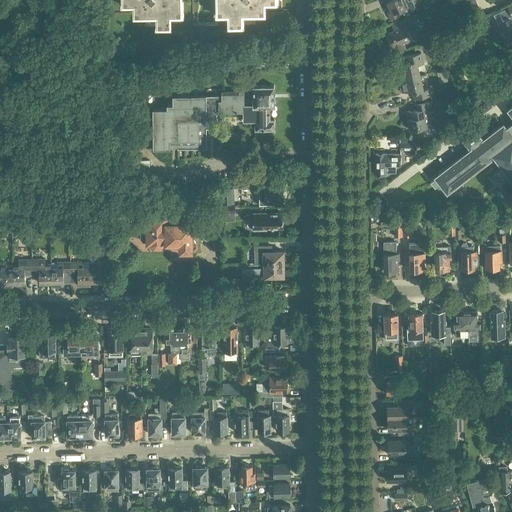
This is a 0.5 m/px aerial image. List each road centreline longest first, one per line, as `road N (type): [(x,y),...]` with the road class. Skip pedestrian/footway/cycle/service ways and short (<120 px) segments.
road 1 (residential): [(0,455),(312,447)]
road 2 (residential): [(309,301),(0,309)]
road 3 (residential): [(303,0),(309,301)]
road 4 (residential): [(370,293),(362,0)]
road 5 (residential): [(370,293),(374,511)]
road 6 (residential): [(309,301),(312,447)]
road 7 (residential): [(370,293),(511,289)]
